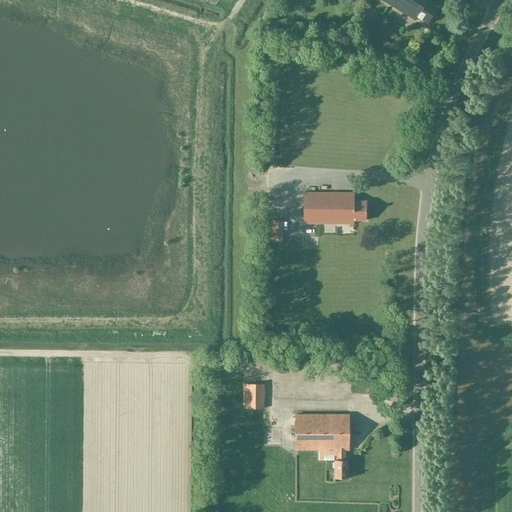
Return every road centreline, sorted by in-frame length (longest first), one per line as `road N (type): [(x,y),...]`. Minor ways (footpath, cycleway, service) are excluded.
road 1 (unclassified): [(417,511),(424,206),(454,92),(502,0)]
road 2 (track): [(0,324),(180,325),(196,317),(205,57),(229,19)]
